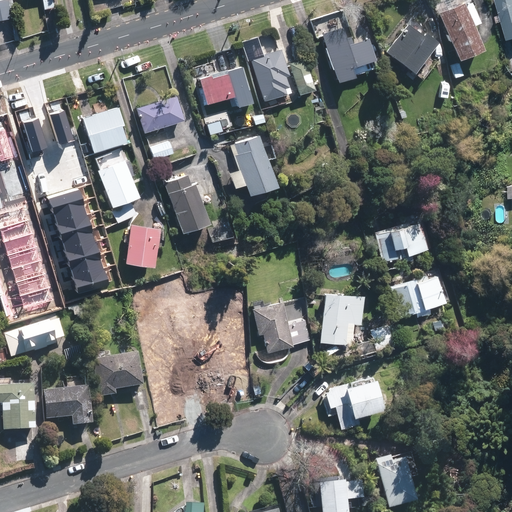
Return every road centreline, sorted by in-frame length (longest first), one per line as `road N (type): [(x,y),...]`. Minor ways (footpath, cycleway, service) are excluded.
road 1 (residential): [(265,436),(229,432),(0,503)]
road 2 (secondary): [(0,74),(241,0)]
